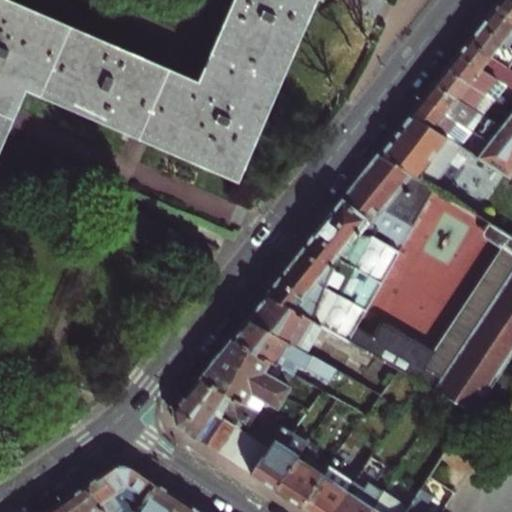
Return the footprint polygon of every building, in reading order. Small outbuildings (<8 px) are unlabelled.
[(0,0),(0,150),(5,139),(10,127),(14,118),(17,111),(26,90),(118,130),(130,135),(150,143),(160,148),(238,182),(317,0),(234,0),(199,81),(9,0),(0,0)] [(492,14),(511,25),(511,3),(506,0),(503,0),(498,6),(492,14)] [(511,25),(492,14),(488,20),(480,29),(505,44),(511,49),(511,25)] [(511,71),(511,49),(505,44),(480,29),(474,37),(468,44),(511,71)] [(509,179),(511,173),(511,71),(468,44),(464,49),(458,56),(496,79),(511,89),(511,113),(502,126),(491,142),(478,158),(477,159),(509,179)] [(484,94),(496,79),(458,56),(453,62),(446,71),(484,94)] [(435,85),(473,108),(484,94),(446,71),(442,77),(435,85)] [(429,92),(423,100),(462,124),(468,127),(480,112),(473,108),(435,85),(429,92)] [(499,95),(495,101),(501,104),(504,99),(499,95)] [(417,107),(411,115),(449,140),(462,124),(423,100),(417,107)] [(493,120),(502,126),(511,113),(511,111),(504,106),(493,120)] [(449,140),(411,115),(395,135),(379,155),(432,188),(457,153),(464,157),(468,152),(466,150),(461,147),(456,144),(449,140)] [(493,120),(491,119),(479,134),(491,142),(502,126),(493,120)] [(491,142),(479,134),(466,150),(468,152),(478,158),(491,142)] [(383,209),(414,226),(434,189),(432,188),(379,155),(325,222),(266,295),(319,325),(370,355),(376,358),(473,414),(511,354),(511,237),(490,224),(484,236),(501,247),(511,253),(511,272),(443,379),(426,369),(435,355),(433,354),(382,324),(373,339),(356,329),(404,244),(371,224),(383,209)] [(511,253),(501,247),(433,354),(435,355),(426,369),(443,379),(511,272),(511,253)] [(246,319),(304,352),(319,325),(266,295),(256,308),(246,319)] [(338,371),(304,352),(246,319),(239,328),(231,339),(284,368),(296,375),(301,365),(332,382),(338,371)] [(284,368),(231,339),(215,358),(199,379),(259,413),(265,402),(279,409),(290,387),(278,380),(284,368)] [(370,367),(376,358),(370,355),(364,364),(370,367)] [(282,426),(259,413),(199,379),(186,395),(174,410),(175,418),(176,425),(251,474),(282,426)] [(337,398),(323,390),(317,400),(330,408),(337,398)] [(276,490),(298,457),(285,449),(295,434),(282,426),(251,474),(263,482),(276,490)] [(301,507),(323,474),(308,464),(322,442),(312,435),(298,457),(276,490),(288,498),(301,507)] [(333,511),(368,460),(343,443),(323,474),(301,507),(308,511),(333,511)] [(371,456),(368,460),(333,511),(368,511),(378,498),(365,489),(379,466),(374,463),(376,459),(371,456)] [(133,511),(154,482),(129,465),(114,465),(99,476),(84,485),(103,511),(133,511)] [(423,511),(433,498),(445,505),(453,492),(429,476),(417,494),(404,511),(423,511)] [(378,498),(368,511),(404,511),(417,494),(392,477),(378,498)] [(170,511),(179,499),(167,491),(154,482),(133,511),(170,511)] [(103,511),(84,485),(73,493),(60,502),(67,511),(103,511)] [(199,511),(194,508),(179,499),(170,511),(199,511)] [(46,511),(67,511),(60,502),(49,510),(46,511)]
